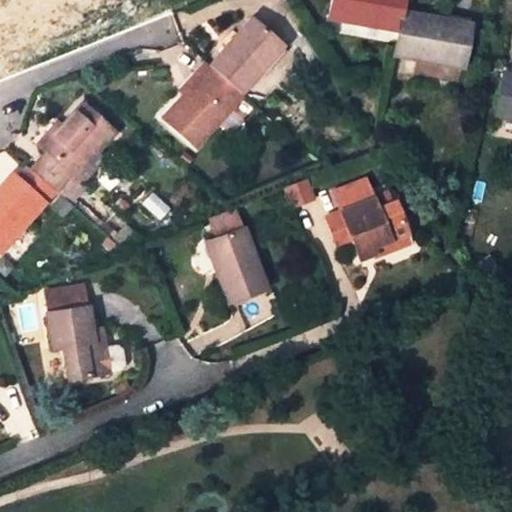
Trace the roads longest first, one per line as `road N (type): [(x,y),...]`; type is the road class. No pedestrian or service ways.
road 1 (residential): [(175,385),(0,462)]
road 2 (residential): [(169,27),(0,98)]
